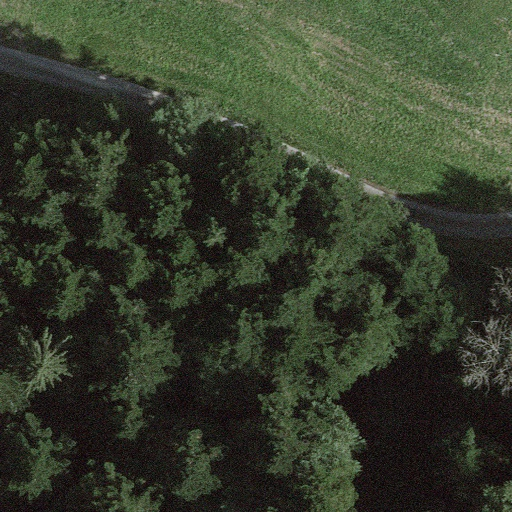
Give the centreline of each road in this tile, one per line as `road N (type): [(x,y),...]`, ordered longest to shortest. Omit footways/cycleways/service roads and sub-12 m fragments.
road 1 (track): [(0,62),(192,116),(424,212),(511,221)]
road 2 (track): [(342,511),(326,420),(275,352),(178,288),(0,206)]
